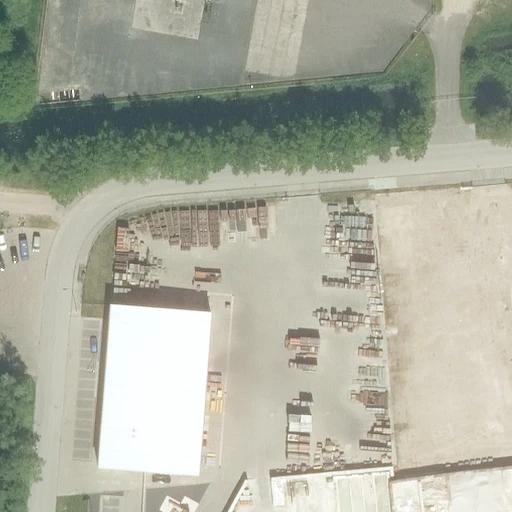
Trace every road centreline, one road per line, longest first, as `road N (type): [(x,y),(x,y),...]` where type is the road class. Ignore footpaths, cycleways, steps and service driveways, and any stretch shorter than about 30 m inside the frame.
road 1 (unclassified): [(511,157),(56,191)]
road 2 (unclassified): [(56,191),(66,227),(38,511)]
